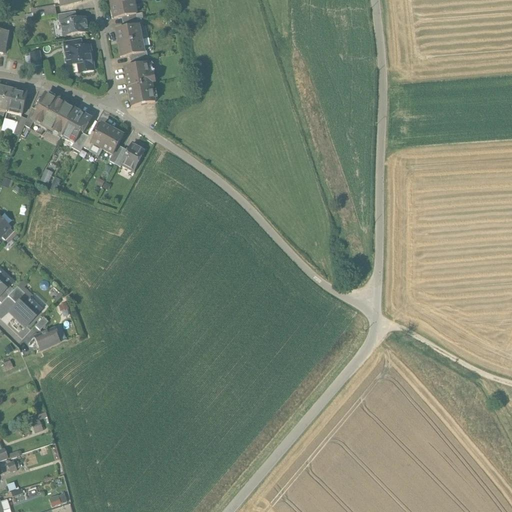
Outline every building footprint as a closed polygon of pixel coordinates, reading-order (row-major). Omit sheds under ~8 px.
[(133,2),(110,7),(110,8),(110,13),(111,13),(112,20),(122,18),(135,16),(133,2)] [(74,13),(57,16),(59,24),(62,24),(61,23),(76,21),(74,13)] [(135,16),(122,18),(123,24),(136,22),(135,16)] [(76,21),(61,23),(62,24),(64,37),(87,33),(85,19),(76,21)] [(136,22),(123,24),(124,30),(138,27),(136,22)] [(124,30),(115,32),(117,39),(116,40),(117,44),(118,44),(118,45),(140,41),(138,27),(124,30)] [(80,40),(64,43),(66,51),(81,48),(80,40)] [(140,41),(118,45),(118,47),(117,47),(118,52),(119,52),(121,59),(130,57),(143,54),(140,41)] [(81,48),(66,51),(68,67),(79,65),(80,74),(94,71),(90,47),(81,48)] [(41,51),(30,54),(34,68),(45,65),(41,51)] [(143,54),(130,57),(131,63),(137,61),(148,59),(146,53),(143,54)] [(148,59),(137,61),(138,67),(147,65),(147,66),(151,66),(150,59),(148,59)] [(138,67),(124,70),(128,89),(151,85),(155,84),(153,75),(149,76),(147,66),(147,65),(138,67)] [(151,85),(128,89),(132,108),(155,103),(151,85)] [(13,91),(0,88),(0,109),(7,112),(13,91)] [(27,94),(13,91),(7,112),(22,115),(27,94)] [(56,102),(45,96),(38,108),(40,109),(38,113),(33,122),(34,122),(61,137),(75,112),(64,106),(63,103),(59,101),(56,102)] [(27,120),(24,127),(29,130),(34,122),(33,122),(38,113),(31,109),(27,120)] [(75,112),(61,137),(69,142),(71,139),(75,141),(76,141),(80,134),(83,135),(91,120),(75,112)] [(27,120),(21,117),(18,123),(14,134),(20,136),(24,127),(27,120)] [(14,134),(18,123),(5,119),(2,130),(14,134)] [(112,131),(102,125),(97,135),(92,144),(92,145),(102,150),(112,131)] [(123,137),(112,131),(102,150),(112,155),(113,156),(118,146),(123,137)] [(88,138),(83,148),(89,151),(92,145),(92,144),(97,135),(91,132),(88,138)] [(80,134),(76,141),(75,141),(71,149),(80,153),(83,148),(88,138),(83,135),(80,134)] [(102,150),(92,145),(89,151),(98,157),(102,150)] [(128,152),(121,165),(122,166),(133,172),(145,152),(132,145),(128,152)] [(123,149),(118,146),(113,156),(112,155),(108,162),(114,165),(123,149)] [(123,149),(114,165),(120,169),(122,166),(121,165),(128,152),(123,149)] [(49,184),(55,171),(47,167),(42,180),(49,184)] [(0,220),(0,238),(1,238),(9,229),(0,220)] [(9,229),(1,238),(5,242),(13,233),(9,229)] [(12,284),(0,272),(0,296),(9,288),(12,284)] [(9,288),(0,296),(0,304),(0,305),(7,298),(13,292),(9,288)] [(13,292),(7,298),(16,306),(18,304),(22,308),(29,301),(29,300),(16,288),(13,292)] [(29,301),(22,308),(18,304),(16,306),(10,312),(15,316),(13,318),(24,329),(34,319),(33,318),(40,311),(29,301)] [(63,307),(68,317),(74,315),(69,304),(63,307)] [(43,319),(34,327),(39,332),(48,323),(43,319)] [(53,330),(33,338),(39,353),(59,344),(53,330)] [(21,491),(11,494),(13,499),(22,496),(21,491)] [(66,493),(51,499),(54,508),(69,502),(66,493)]
